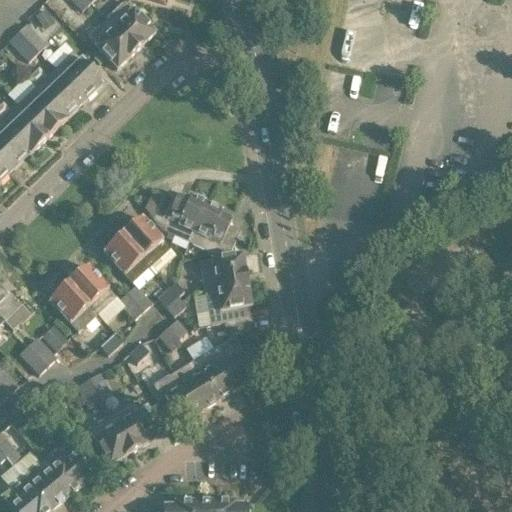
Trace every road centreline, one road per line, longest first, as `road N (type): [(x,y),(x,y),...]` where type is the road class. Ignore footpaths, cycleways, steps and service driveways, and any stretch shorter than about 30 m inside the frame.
road 1 (residential): [(323,511),(304,355),(248,64)]
road 2 (residential): [(0,229),(178,59),(199,72),(248,64)]
road 3 (residential): [(104,511),(195,452),(229,448)]
